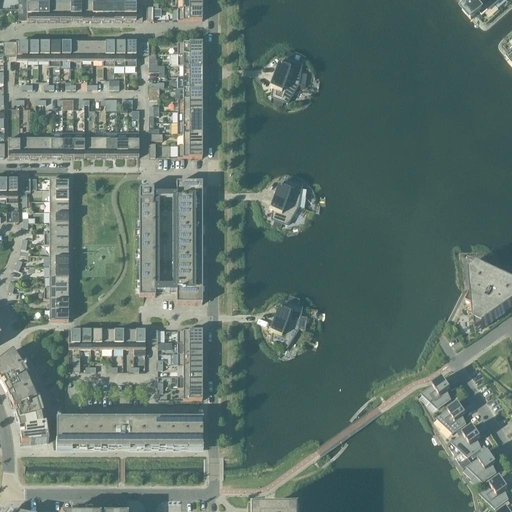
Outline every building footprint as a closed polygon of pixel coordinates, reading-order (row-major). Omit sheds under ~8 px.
[(92,23),(103,23),(103,0),(102,0),(102,4),(92,4),(92,23)] [(103,0),(103,23),(114,23),(114,0),(103,0)] [(114,0),(114,23),(125,23),(125,4),(114,4),(114,0)] [(177,10),(177,11),(202,11),(201,0),(177,0),(183,0),(183,10),(177,10)] [(470,4),(478,14),(481,17),(494,6),(488,0),(468,0),(467,1),(470,4)] [(26,23),(37,23),(37,4),(26,4),(26,23)] [(37,23),(48,23),(48,4),(37,4),(37,23)] [(48,23),(59,23),(59,4),(48,4),(48,23)] [(59,23),(70,23),(70,4),(59,4),(59,23)] [(70,23),(81,23),(81,4),(70,4),(70,23)] [(81,23),(92,23),(92,4),(81,4),(81,23)] [(125,4),(125,23),(136,23),(142,23),(142,9),(136,9),(136,4),(125,4)] [(478,14),(470,4),(462,11),(471,21),(478,14)] [(202,11),(177,11),(177,23),(202,23),(202,11)] [(16,64),(27,64),(27,44),(16,44),(16,58),(16,64)] [(27,64),(38,64),(38,44),(27,44),(27,64)] [(38,64),(49,64),(49,44),(38,44),(38,64)] [(59,69),(59,64),(59,44),(49,44),(49,64),(49,69),(59,69)] [(59,64),(70,64),(70,44),(59,44),(59,64)] [(70,64),(81,64),(81,44),(70,44),(70,64)] [(81,64),(92,64),(92,44),(81,44),(81,64)] [(102,69),(103,69),(103,44),(92,44),(92,64),(102,64),(102,69)] [(103,44),(103,69),(114,69),(114,44),(103,44)] [(125,44),(114,44),(114,69),(125,69),(125,64),(125,44)] [(142,44),(125,44),(125,64),(125,69),(136,69),(136,58),(142,58),(142,44)] [(177,44),(177,56),(202,56),(202,44),(177,44)] [(292,62),(294,56),(287,54),(286,56),(285,60),(292,62)] [(177,67),(183,67),(202,68),(202,62),(203,62),(203,57),(202,57),(202,56),(177,56),(177,67)] [(277,66),(273,78),(298,87),(303,89),(305,76),(299,75),(301,65),(292,62),(285,60),(281,67),(277,66)] [(183,67),(183,79),(202,79),(202,68),(183,67)] [(298,87),(273,78),(269,90),(272,91),(271,99),(274,100),(283,104),(286,105),(298,87)] [(202,79),(183,79),(177,79),(177,91),(183,91),(202,91),(202,79)] [(177,101),(177,102),(202,102),(202,91),(183,91),(183,101),(177,101)] [(177,102),(177,114),(202,114),(202,107),(203,107),(203,103),(202,103),(202,102),(177,102)] [(177,114),(177,125),(202,125),(202,114),(177,114)] [(153,125),(148,125),(148,137),(153,137),(158,137),(158,131),(153,131),(153,125)] [(177,125),(177,137),(202,137),(202,125),(177,125)] [(51,160),(62,160),(62,135),(51,135),(51,141),(51,160)] [(62,160),(73,160),(73,141),(73,135),(62,135),(62,160)] [(117,160),(127,160),(127,141),(127,135),(116,135),(116,141),(117,141),(117,160)] [(177,147),(177,148),(202,148),(202,137),(177,137),(183,137),(183,147),(177,147)] [(7,160),(18,160),(18,141),(7,141),(7,160)] [(18,160),(29,160),(29,141),(18,141),(18,160)] [(29,160),(40,160),(40,141),(29,141),(29,160)] [(40,160),(51,160),(51,141),(40,141),(40,160)] [(73,160),(84,160),(84,141),(73,141),(73,160)] [(84,160),(95,160),(95,141),(84,141),(84,160)] [(95,160),(106,160),(106,141),(95,141),(95,160)] [(106,160),(117,160),(117,141),(106,141),(106,160)] [(127,141),(127,160),(138,160),(138,141),(127,141)] [(202,148),(177,148),(177,160),(202,160),(202,153),(203,153),(203,148),(202,148)] [(287,182),(285,182),(281,189),(277,188),(273,200),(298,209),(301,187),(298,186),(299,182),(289,179),(287,182)] [(23,182),(6,182),(6,200),(17,200),(17,195),(23,195),(23,182)] [(49,182),(49,193),(68,193),(68,182),(49,182)] [(139,298),(143,298),(155,298),(155,295),(176,295),(176,306),(202,306),(202,185),(176,185),(176,200),(153,200),(153,192),(139,192),(139,298)] [(49,193),(49,204),(68,204),(68,193),(49,193)] [(298,209),(273,200),(269,212),(272,213),(271,221),(274,222),(279,224),(282,225),(287,227),(298,209)] [(49,204),(49,214),(68,214),(68,204),(49,204)] [(49,214),(49,225),(68,225),(68,214),(49,214)] [(43,235),(43,236),(68,236),(68,225),(49,225),(49,235),(43,235)] [(43,236),(43,247),(68,247),(68,236),(43,236)] [(49,247),(49,258),(68,258),(68,247),(43,247),(49,247)] [(49,258),(49,269),(68,269),(68,258),(49,258)] [(474,325),(483,329),(511,308),(511,307),(511,304),(511,284),(468,265),(474,325)] [(49,269),(49,280),(68,280),(68,269),(49,269)] [(43,290),(68,290),(68,280),(49,280),(49,290),(43,290)] [(43,290),(43,301),(68,301),(68,290),(43,290)] [(289,299),(287,305),(285,304),(281,311),(277,310),(273,322),(298,331),(301,310),(296,308),(298,302),(289,299)] [(49,302),(49,312),(68,312),(68,301),(43,301),(43,302),(49,302)] [(68,312),(49,312),(49,323),(68,323),(68,312)] [(298,331),(273,322),(269,334),(273,335),(271,343),(286,349),(298,331)] [(68,352),(79,352),(79,333),(68,333),(68,352)] [(79,352),(90,352),(90,333),(79,333),(79,352)] [(90,352),(101,352),(101,333),(90,333),(90,352)] [(101,333),(101,352),(112,352),(112,333),(101,333)] [(123,333),(112,333),(112,352),(123,352),(123,333)] [(134,333),(123,333),(123,352),(134,352),(134,333)] [(157,333),(134,333),(134,352),(145,352),(145,346),(157,346),(157,333)] [(177,333),(177,344),(202,344),(202,333),(177,333)] [(177,355),(177,356),(202,356),(202,350),(203,350),(203,345),(202,345),(202,344),(177,344),(177,345),(182,345),(182,355),(177,355)] [(23,368),(12,353),(0,361),(0,382),(7,395),(13,409),(17,424),(19,431),(21,447),(30,446),(48,445),(45,426),(43,417),(38,400),(31,384),(23,368)] [(177,356),(177,368),(202,367),(202,356),(177,356)] [(182,368),(182,379),(202,379),(202,367),(177,368),(182,368)] [(177,390),(182,391),(202,391),(202,379),(182,379),(177,379),(177,390)] [(421,396),(437,411),(450,401),(447,394),(451,391),(443,380),(421,396)] [(202,391),(182,391),(182,402),(202,402),(202,396),(203,396),(203,391),(202,391)] [(458,404),(436,420),(452,435),(465,426),(462,418),(466,415),(458,404)] [(114,429),(99,429),(75,429),(75,424),(60,424),(56,424),(56,446),(56,449),(201,450),(201,446),(202,446),(202,424),(182,424),(182,429),(129,429),(129,427),(114,427),(114,429)] [(451,445),(452,445),(467,460),(480,450),(477,442),(481,440),(473,429),(451,445)] [(466,469),(467,470),(482,484),(496,475),(492,467),(496,464),(488,453),(466,469)] [(479,495),(495,511),(503,505),(506,502),(508,501),(504,493),(508,490),(501,480),(479,495)]
